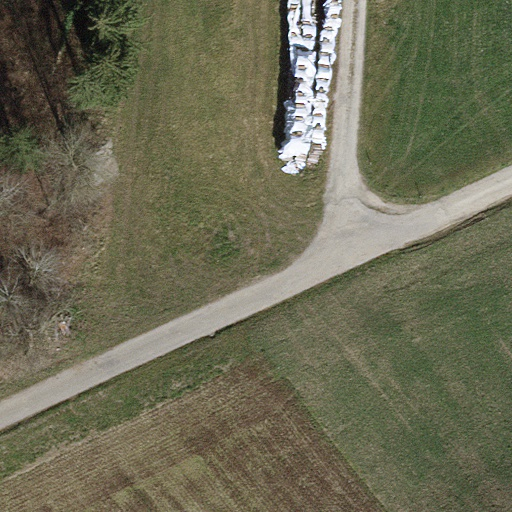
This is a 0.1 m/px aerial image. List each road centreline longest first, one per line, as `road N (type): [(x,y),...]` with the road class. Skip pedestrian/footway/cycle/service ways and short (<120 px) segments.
road 1 (track): [(373,246),(0,417)]
road 2 (track): [(511,180),(373,246),(375,0)]
